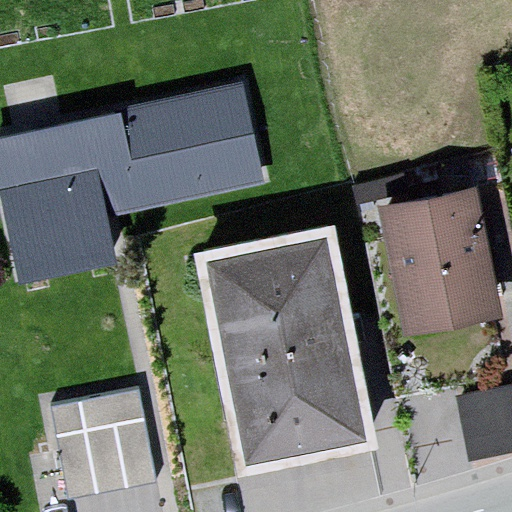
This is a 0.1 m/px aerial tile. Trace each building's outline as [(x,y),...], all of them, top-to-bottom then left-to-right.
[(243,81),(0,134),(0,180),(21,282),(116,257),(108,212),(267,177),(243,81)] [(477,181),(378,201),(404,331),(502,312),(477,181)] [(335,216),(194,245),(237,468),(372,441),(379,440),(335,216)] [(511,381),(457,395),(467,461),(511,449),(511,381)] [(138,386),(50,404),(68,498),(156,479),(138,386)]
